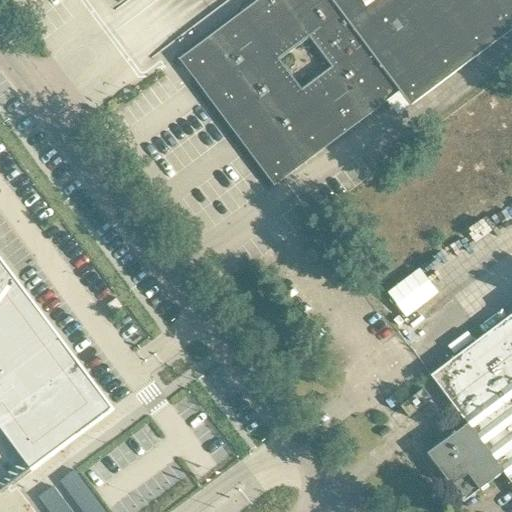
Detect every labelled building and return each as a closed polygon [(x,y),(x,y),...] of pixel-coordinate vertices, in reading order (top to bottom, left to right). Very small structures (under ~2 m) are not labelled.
[(411,106),(511,29),(511,0),(257,0),(258,1),(180,60),(274,186),(282,180),(385,102),(400,92),(411,106)] [(0,494),(32,471),(32,472),(115,410),(0,256),(0,494)] [(420,267),(386,293),(406,319),(440,292),(420,267)] [(511,315),(431,376),(467,424),(427,454),(435,465),(464,502),(504,473),(508,478),(511,483),(511,315)] [(401,407),(401,408),(409,417),(432,399),(423,389),(401,407)] [(380,434),(383,438),(391,432),(388,428),(380,434)] [(106,511),(74,469),(38,496),(50,511),(106,511)]
